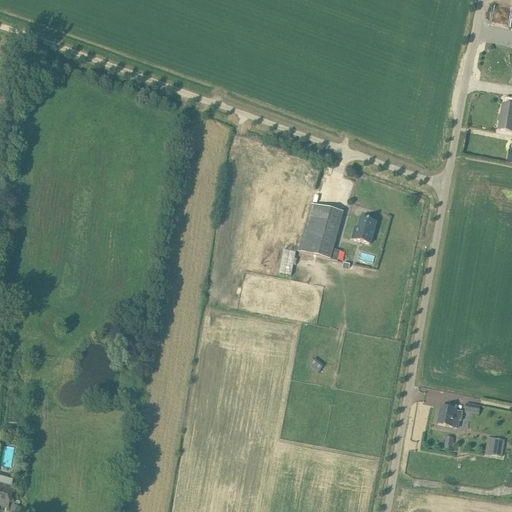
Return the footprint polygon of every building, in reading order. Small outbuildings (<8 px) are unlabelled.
[(511,99),(504,98),(504,99),(503,105),(502,105),(498,131),(511,133),(511,99)] [(244,152),(243,157),(258,161),(259,156),(244,152)] [(306,201),(255,191),(240,267),(291,277),(306,201)] [(343,213),(312,205),(299,252),(330,261),(343,213)] [(358,228),(355,228),(352,241),(370,246),(376,223),(361,219),(358,228)] [(329,327),(330,319),(317,317),(317,326),(329,327)] [(18,371),(2,370),(1,385),(13,386),(14,378),(18,379),(18,371)] [(261,395),(268,405),(276,399),(268,389),(261,395)] [(479,416),(481,407),(466,405),(465,413),(479,416)] [(461,422),(463,413),(441,409),(438,425),(457,428),(458,422),(461,422)] [(502,458),(505,441),(488,439),(485,455),(502,458)] [(0,506),(8,509),(14,486),(0,482),(0,506)]
